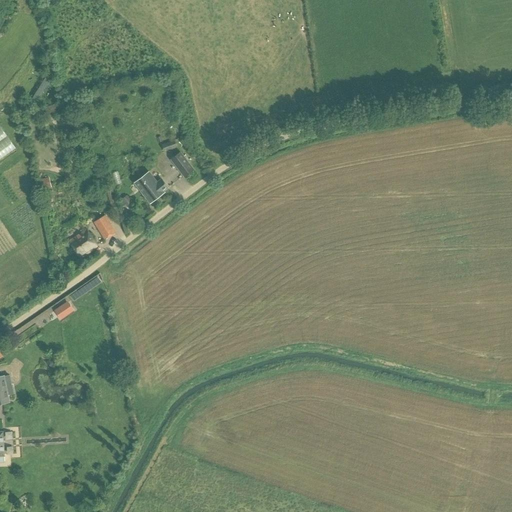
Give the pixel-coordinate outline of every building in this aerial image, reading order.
[(32,99),(37,102),(50,82),(45,79),(32,99)] [(171,142),(162,145),(165,152),(173,149),(176,148),(174,141),(171,142)] [(171,160),(184,178),(194,171),(180,153),(171,160)] [(142,178),(157,198),(168,189),(161,179),(157,182),(149,172),(142,178)] [(157,198),(142,178),(135,183),(150,203),(157,198)] [(122,199),(129,209),(134,205),(127,195),(122,199)] [(93,223),(105,241),(110,237),(99,219),(93,223)] [(69,241),(80,257),(82,256),(81,255),(95,246),(95,247),(97,246),(87,230),(69,241)] [(61,308),(67,317),(74,313),(68,304),(61,308)] [(0,403),(10,402),(5,375),(0,376),(0,403)] [(9,454),(21,454),(21,438),(10,438),(9,454)]
